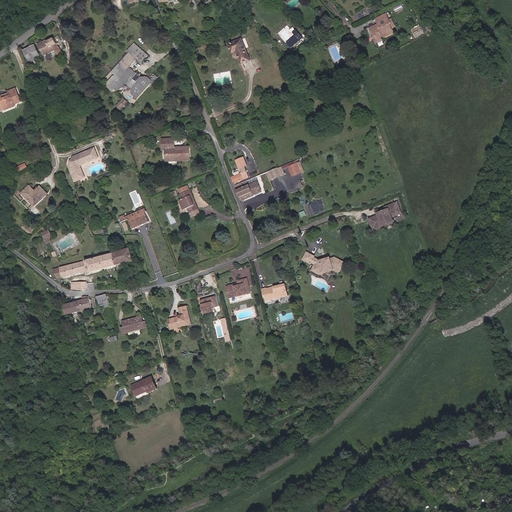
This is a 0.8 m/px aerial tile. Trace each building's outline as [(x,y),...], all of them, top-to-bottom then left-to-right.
[(370,31),(376,42),(383,39),(383,38),(385,37),(385,38),(395,34),(393,27),(395,25),(394,21),(391,22),(387,14),(376,20),(378,24),(373,27),(374,30),(370,31)] [(55,50),(56,53),(61,51),(60,47),(58,47),(53,39),(46,43),(45,41),(38,45),(44,56),(55,50)] [(242,42),(229,47),(232,55),(236,53),(241,66),(250,63),(242,42)] [(140,78),(139,76),(139,75),(136,72),(136,73),(129,68),(136,60),(140,64),(147,56),(133,44),(127,51),(131,55),(121,67),(117,63),(109,73),(115,77),(110,83),(107,81),(106,83),(106,87),(110,91),(113,91),(113,90),(114,91),(118,90),(119,88),(121,89),(125,83),(126,84),(131,79),(135,83),(140,78)] [(39,56),(34,45),(24,49),(30,61),(39,56)] [(144,77),(140,78),(135,83),(132,87),(131,93),(137,98),(150,82),(152,80),(151,79),(150,78),(147,80),(144,77)] [(132,87),(135,83),(131,79),(126,84),(132,87)] [(2,99),(1,96),(0,93),(0,103),(3,102),(6,110),(16,106),(15,103),(21,100),(16,88),(9,90),(10,92),(11,95),(2,99)] [(121,110),(128,102),(124,98),(117,106),(121,110)] [(188,148),(179,148),(178,150),(175,150),(173,148),(173,138),(161,138),(161,144),(166,144),(166,150),(166,154),(164,154),(164,161),(184,161),(184,159),(188,159),(188,148)] [(74,183),(84,179),(79,166),(98,159),(94,149),(71,158),(68,169),(74,183)] [(243,157),(235,161),(240,173),(231,177),(233,183),(248,177),(244,166),(246,165),(243,157)] [(298,165),(291,168),(294,177),(302,174),(298,165)] [(279,169),(271,172),(274,179),(282,176),(279,169)] [(235,186),(239,197),(251,193),(248,186),(247,182),(235,186)] [(252,192),(254,197),(262,193),(258,182),(248,186),(251,193),(252,192)] [(36,190),(31,185),(23,192),(35,206),(48,194),(41,186),(36,190)] [(197,210),(195,204),(193,205),(190,198),(192,197),(189,190),(188,190),(187,187),(178,190),(180,194),(178,194),(180,199),(178,200),(182,209),(186,207),(189,213),(197,210)] [(252,192),(251,193),(239,197),(241,202),(254,197),(252,192)] [(383,224),(393,220),(392,217),(401,213),(397,204),(386,208),(387,211),(379,214),(380,216),(370,220),(375,230),(383,227),(383,224)] [(145,207),(125,215),(126,218),(128,217),(144,210),(146,209),(145,207)] [(149,221),(144,210),(128,217),(132,228),(149,221)] [(43,233),(49,244),(55,240),(49,229),(43,233)] [(131,248),(82,261),(85,271),(89,270),(90,272),(134,260),(131,248)] [(311,264),(314,265),(315,268),(319,270),(319,273),(322,275),(335,271),(339,273),(344,264),(335,260),(330,261),(329,261),(320,263),(314,260),(315,258),(307,254),(303,261),(310,265),(311,264)] [(58,278),(85,271),(82,261),(53,269),(58,278)] [(319,270),(315,268),(312,272),(321,277),(322,275),(319,273),(319,270)] [(232,298),(228,299),(229,305),(251,300),(246,280),(238,282),(239,286),(235,287),(234,285),(225,287),(226,294),(231,293),(232,298)] [(263,297),(264,296),(265,301),(286,296),(284,287),(268,290),(267,289),(261,290),(263,297)] [(99,303),(103,301),(108,300),(107,294),(97,296),(99,303)] [(83,299),(81,299),(76,300),(79,310),(91,307),(89,295),(83,296),(83,299)] [(215,296),(199,300),(203,312),(214,309),(213,307),(218,306),(215,296)] [(67,313),(79,310),(76,300),(65,303),(67,313)] [(168,321),(169,327),(173,326),(174,330),(180,328),(180,327),(184,326),(184,327),(191,326),(186,307),(179,309),(181,316),(181,318),(177,319),(168,321)] [(124,326),(121,327),(122,333),(147,327),(146,321),(144,321),(142,316),(123,320),(124,326)] [(134,390),(136,396),(147,391),(148,393),(157,389),(151,377),(143,381),(144,383),(139,385),(138,383),(135,384),(136,389),(134,390)] [(67,446),(68,451),(70,457),(87,452),(85,446),(79,447),(78,444),(67,446)]
